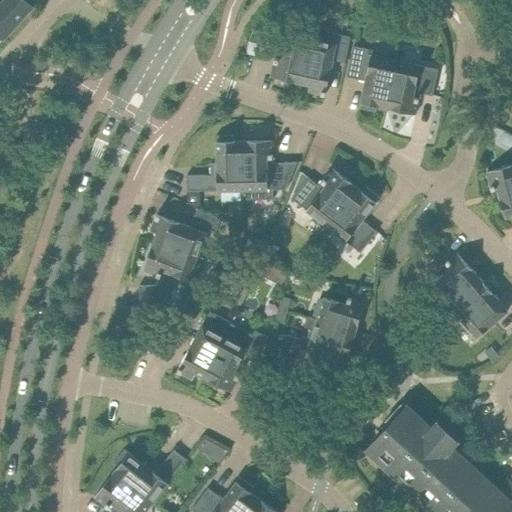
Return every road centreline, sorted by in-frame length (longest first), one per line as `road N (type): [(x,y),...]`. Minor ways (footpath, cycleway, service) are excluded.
road 1 (tertiary): [(152,49),(94,159),(49,278),(27,357),(7,511)]
road 2 (tertiary): [(27,511),(35,429),(68,285),(112,168),(172,60)]
road 3 (residential): [(342,511),(319,487),(206,414),(68,380)]
road 4 (residential): [(440,192),(332,125),(172,60)]
road 5 (residential): [(68,380),(95,275),(151,147)]
road 6 (residential): [(477,50),(458,84),(466,154),(440,192)]
road 7 (residential): [(52,511),(68,380)]
